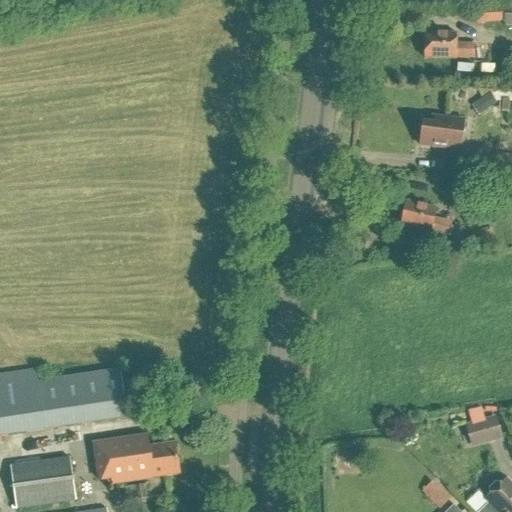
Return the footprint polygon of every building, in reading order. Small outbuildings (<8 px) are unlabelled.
[(475,5),(476,24),(504,22),(504,26),(511,25),(511,5),(503,6),(502,3),(475,5)] [(474,59),(475,46),(456,45),(457,35),(425,34),(424,59),(456,60),(456,59),(474,59)] [(478,116),(497,105),(490,94),(471,106),(478,116)] [(433,124),(422,123),(419,146),(460,151),(464,121),(434,117),(433,124)] [(511,155),(497,154),(494,175),(511,177),(511,155)] [(466,230),(451,226),(452,224),(434,220),(437,210),(405,202),(399,227),(431,234),(431,233),(464,241),(466,230)] [(494,251),(492,229),(480,231),(481,252),(494,251)] [(38,371),(0,376),(0,437),(127,419),(119,370),(40,382),(38,371)] [(465,425),(471,449),(502,440),(496,416),(484,419),(481,408),(467,412),(470,423),(465,425)] [(148,437),(127,440),(93,445),(98,483),(111,481),(112,484),(180,474),(175,444),(149,448),(148,437)] [(70,458),(58,460),(9,467),(10,471),(4,472),(6,482),(11,481),(16,511),(76,502),(70,458)] [(487,499),(491,502),(480,511),(511,511),(511,486),(506,480),(502,484),(500,483),(496,483),(490,488),(490,493),(491,494),(487,499)] [(440,511),(450,500),(432,483),(422,493),(440,511)] [(146,486),(134,487),(136,500),(148,499),(146,486)]
